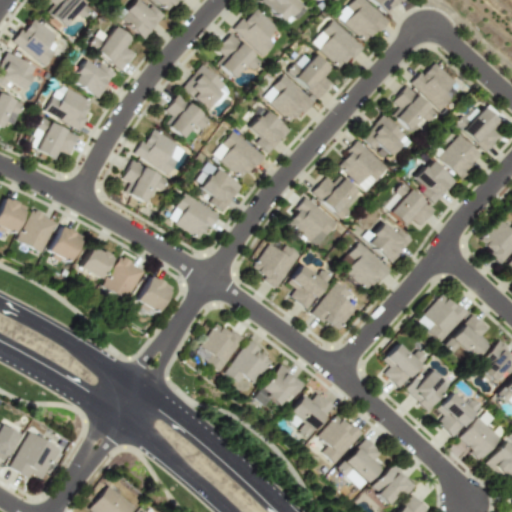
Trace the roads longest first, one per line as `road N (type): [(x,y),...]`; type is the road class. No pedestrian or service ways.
road 1 (residential): [(162,343),(317,137),(420,23),(511,97)]
road 2 (secondary): [(298,511),(147,382),(0,296)]
road 3 (residential): [(208,276),(332,369),(444,469),(465,511)]
road 4 (residential): [(2,0),(148,74),(74,196)]
road 5 (residential): [(332,369),(511,160)]
road 6 (secondary): [(0,358),(115,428),(218,511)]
road 7 (residential): [(208,276),(0,161)]
